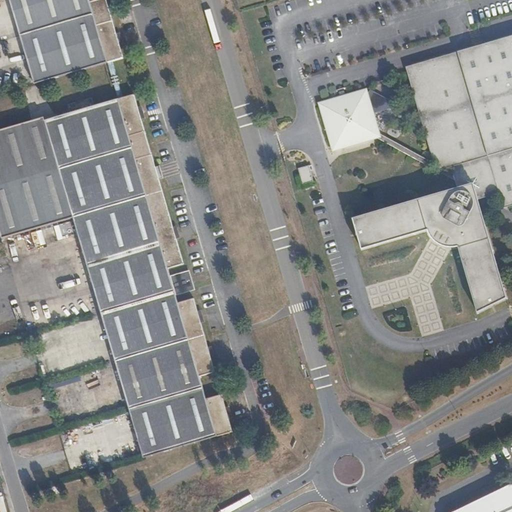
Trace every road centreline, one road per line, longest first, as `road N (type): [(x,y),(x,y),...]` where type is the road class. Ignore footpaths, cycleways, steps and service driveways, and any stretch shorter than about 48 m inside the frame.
road 1 (unclassified): [(210,0),(341,443)]
road 2 (tertiary): [(511,369),(401,436),(365,447)]
road 3 (tertiary): [(377,474),(511,403)]
